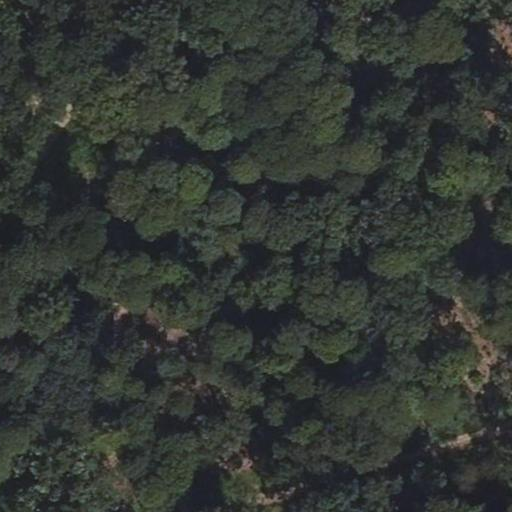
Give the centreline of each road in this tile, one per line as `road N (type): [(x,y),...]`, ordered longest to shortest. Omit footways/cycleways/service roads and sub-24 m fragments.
road 1 (unknown): [(198,511),(447,442),(511,412)]
road 2 (track): [(145,0),(0,210)]
